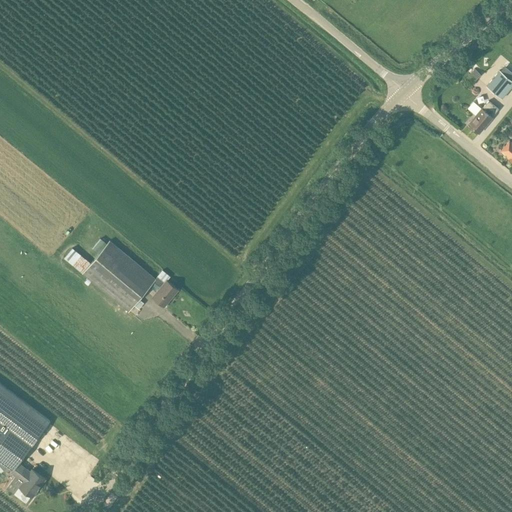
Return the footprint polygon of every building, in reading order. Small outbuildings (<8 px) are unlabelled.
[(481,75),(476,69),(465,78),(470,84),(477,78),(481,75)] [(487,85),(502,98),(511,85),(511,80),(500,70),(487,85)] [(499,108),(489,100),(469,124),(479,132),(499,108)] [(501,150),(510,158),(511,160),(511,142),(509,140),(501,150)] [(107,243),(100,237),(92,248),(99,253),(91,262),(73,247),(64,258),(129,312),(153,281),(160,287),(153,296),(164,306),(178,289),(167,280),(170,276),(163,270),(156,278),(110,239),(107,243)] [(0,460),(13,470),(19,463),(50,420),(0,383),(0,460)] [(30,471),(19,463),(13,470),(11,472),(23,481),(19,487),(33,496),(45,479),(32,469),(30,471)]
